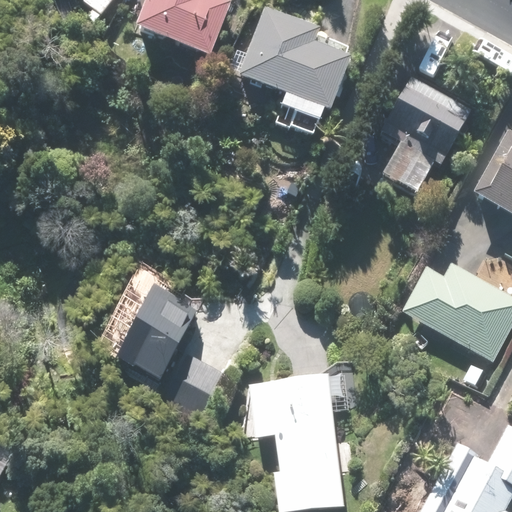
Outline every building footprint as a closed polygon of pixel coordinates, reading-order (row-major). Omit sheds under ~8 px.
[(116,0),(86,0),(80,7),(98,22),(116,0)] [(149,0),(137,34),(210,61),(230,6),(214,0),(149,0)] [(322,35),(264,13),(238,82),(287,101),(277,128),(313,141),(322,116),(329,118),(350,63),(317,50),(322,35)] [(469,113),(409,81),(379,136),(439,168),(469,113)] [(511,137),(507,134),(472,197),(511,219),(511,137)] [(427,272),(402,315),(490,364),(511,324),(511,301),(451,267),(443,281),(427,272)] [(197,316),(152,293),(115,365),(160,388),(197,316)] [(224,376),(195,360),(171,405),(201,421),(224,376)] [(313,511),(342,509),(328,380),(247,388),(252,442),(276,439),(279,475),(273,475),(276,511),(313,511)] [(503,511),(511,495),(511,433),(505,430),(485,468),(451,450),(418,511),(503,511)] [(0,480),(10,469),(0,460),(0,480)]
